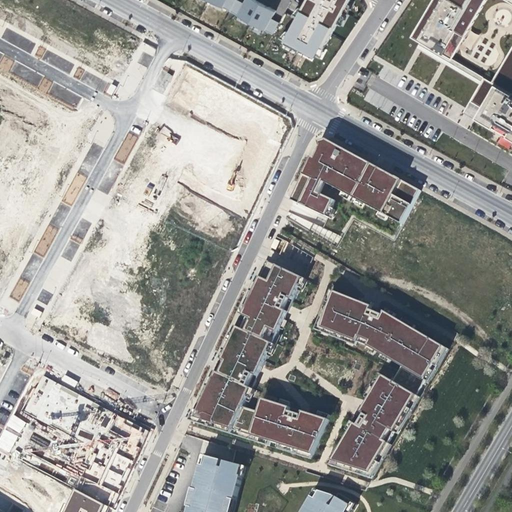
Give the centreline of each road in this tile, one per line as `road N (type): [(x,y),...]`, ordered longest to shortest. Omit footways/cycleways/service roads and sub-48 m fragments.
road 1 (residential): [(172,420),(314,109)]
road 2 (residential): [(10,334),(131,117)]
road 3 (residential): [(511,217),(314,109)]
road 4 (residential): [(27,343),(172,420)]
road 5 (residential): [(314,109),(177,34)]
road 6 (residential): [(131,117),(0,46)]
road 7 (residential): [(314,109),(386,0)]
